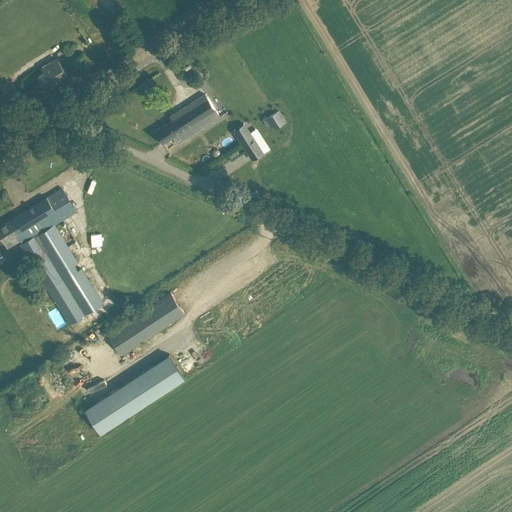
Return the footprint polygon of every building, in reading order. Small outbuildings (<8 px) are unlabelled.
[(42,66),(45,71),(38,75),(47,89),(62,80),(61,78),(62,77),(63,78),(68,75),(58,59),(54,62),(53,59),(42,66)] [(173,119),(155,131),(162,142),(173,136),(177,142),(182,139),(220,115),(206,93),(171,116),(173,119)] [(265,118),(270,126),(284,117),(279,109),(265,118)] [(262,151),(250,132),(240,138),(252,158),(262,151)] [(0,234),(5,242),(17,234),(22,244),(55,224),(63,219),(77,210),(63,187),(0,224),(0,234)] [(27,254),(69,323),(103,302),(55,224),(22,244),(28,253),(27,254)] [(227,253),(203,265),(205,270),(230,259),(227,253)] [(185,312),(170,291),(107,333),(121,354),(185,312)] [(169,353),(152,364),(168,388),(185,377),(169,353)]
